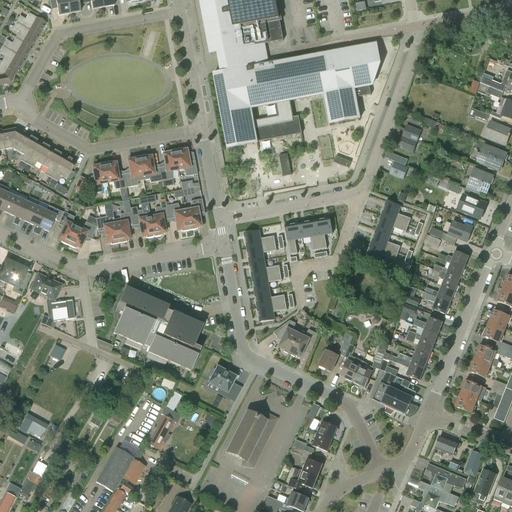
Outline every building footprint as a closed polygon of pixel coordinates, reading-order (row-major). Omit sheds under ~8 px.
[(58,16),(69,14),(66,0),(49,0),(51,7),(56,6),(58,16)] [(66,0),(69,14),(80,12),(78,2),(84,1),(84,0),(66,0)] [(90,0),(92,10),(103,8),(101,0),(84,0),(84,1),(88,0),(90,0)] [(101,0),(103,8),(114,6),(112,0),(101,0)] [(219,62),(220,66),(221,73),(214,75),(228,150),(257,144),(258,144),(258,143),(302,135),(299,117),(294,118),(290,102),(324,95),(330,125),(361,119),(357,98),(371,96),(370,87),(372,86),(380,65),(381,65),(377,44),(268,65),(265,45),(284,41),(276,0),(199,0),(210,55),(218,53),(219,62)] [(20,16),(16,23),(39,36),(46,24),(29,14),(26,20),(20,17),(20,16)] [(18,33),(15,38),(32,48),(39,36),(16,23),(12,29),(13,30),(18,33)] [(11,32),(8,39),(13,42),(16,35),(11,32)] [(6,40),(2,47),(25,60),(32,48),(15,38),(12,44),(7,41),(6,40)] [(1,63),(17,71),(18,72),(25,60),(2,47),(0,51),(0,53),(5,57),(1,63)] [(510,62),(504,60),(502,65),(510,69),(511,64),(511,63),(510,63),(510,62)] [(0,85),(10,84),(17,71),(1,63),(0,65),(0,85)] [(479,84),(485,87),(503,94),(503,93),(504,94),(507,88),(499,85),(499,84),(482,77),(482,78),(478,77),(476,82),(480,83),(479,84)] [(476,95),(480,84),(473,81),(469,93),(476,95)] [(500,100),(503,94),(485,87),(483,91),(487,92),(486,94),(500,100)] [(507,101),(505,100),(502,109),(504,109),(501,116),(511,120),(511,102),(507,101)] [(488,116),(470,109),(467,117),(474,119),(474,117),(486,122),(488,116)] [(444,126),(426,119),(423,126),(422,129),(428,131),(429,128),(433,129),(434,127),(443,131),(444,126)] [(511,131),(490,123),(484,138),(506,146),(511,131)] [(407,127),(403,138),(417,143),(420,133),(407,127)] [(15,130),(2,133),(5,150),(12,149),(18,153),(27,137),(15,130)] [(20,162),(27,165),(40,143),(28,136),(27,137),(18,153),(24,156),(21,161),(20,162)] [(417,143),(403,138),(399,148),(413,153),(417,143)] [(42,166),(52,149),(40,143),(27,165),(33,169),(34,169),(37,163),(42,166)] [(478,162),(477,163),(500,172),(506,155),(484,146),(481,154),(477,153),(478,151),(473,149),(470,159),(478,162)] [(44,175),(51,179),(64,156),(52,149),(42,166),(48,169),(45,175),(44,175)] [(174,151),(178,171),(183,170),(186,178),(197,176),(194,158),(188,159),(187,151),(183,151),(182,149),(174,151)] [(159,169),(162,182),(173,180),(173,179),(173,172),(178,171),(174,151),(167,152),(167,154),(163,155),(165,168),(159,169)] [(386,153),(385,155),(384,158),(399,164),(401,158),(386,153)] [(282,176),(292,175),(289,154),(280,155),(282,176)] [(64,156),(51,179),(57,183),(58,182),(61,177),(67,180),(76,163),(64,156)] [(150,184),(162,182),(159,169),(154,170),(151,157),(147,158),(147,156),(139,157),(143,181),(149,180),(150,184)] [(138,183),(143,181),(139,157),(131,159),(132,161),(128,162),(130,174),(124,175),(127,189),(138,187),(138,186),(138,183)] [(115,191),(127,189),(124,175),(118,176),(116,164),(112,165),(111,162),(104,164),(107,184),(113,183),(115,190),(115,191)] [(408,169),(394,163),(390,175),(404,180),(408,169)] [(102,185),(107,184),(104,164),(96,165),(96,167),(92,168),(94,181),(89,182),(91,195),(102,193),(102,185)] [(474,170),(468,187),(467,190),(460,188),(480,196),(479,195),(480,192),(487,194),(493,178),(474,170)] [(86,181),(80,178),(75,191),(80,193),(86,181)] [(459,194),(461,189),(450,184),(447,191),(459,196),(459,194)] [(194,188),(175,191),(176,198),(196,195),(194,188)] [(473,194),(461,189),(459,194),(463,196),(460,204),(465,206),(462,213),(481,220),(487,205),(471,199),(473,194)] [(9,215),(17,199),(18,194),(9,190),(7,194),(0,209),(0,218),(3,212),(9,215)] [(400,194),(399,197),(398,202),(404,203),(406,195),(400,194)] [(12,224),(16,226),(26,203),(17,199),(9,215),(15,218),(12,224)] [(191,210),(186,211),(190,232),(197,230),(197,228),(201,227),(198,215),(204,214),(202,200),(190,202),(191,210)] [(386,202),(381,216),(408,226),(411,219),(398,214),(401,207),(386,202)] [(23,221),(29,224),(36,208),(26,203),(16,226),(20,228),(23,221)] [(169,220),(167,207),(166,203),(160,204),(160,208),(155,209),(155,210),(156,217),(150,218),(154,238),(162,237),(161,235),(165,234),(163,221),(169,220)] [(182,233),(190,232),(186,211),(180,212),(178,205),(167,207),(169,220),(175,219),(177,232),(181,231),(182,233)] [(426,211),(434,213),(436,207),(429,205),(426,211)] [(49,233),(54,221),(59,223),(63,214),(48,207),(46,212),(36,235),(39,237),(42,230),(49,233)] [(36,208),(29,224),(35,227),(32,233),(36,235),(46,212),(36,208)] [(130,210),(131,213),(134,227),(139,226),(142,238),(146,238),(146,240),(154,238),(150,218),(150,214),(144,215),(143,212),(142,211),(137,212),(136,208),(130,210)] [(61,244),(68,247),(78,224),(73,222),(74,218),(64,213),(58,226),(63,228),(58,240),(62,241),(61,244)] [(114,221),(115,225),(119,245),(126,244),(126,241),(130,241),(128,228),(134,227),(131,213),(120,216),(120,220),(114,221)] [(375,230),(390,235),(393,228),(406,233),(408,226),(381,216),(375,230)] [(111,246),(119,245),(115,225),(110,226),(107,219),(107,218),(96,220),(98,233),(104,232),(106,245),(110,244),(111,246)] [(314,222),(319,250),(327,249),(324,236),(332,235),(329,220),(314,222)] [(300,224),(302,240),(310,238),(312,252),(319,250),(314,222),(300,224)] [(84,227),(78,224),(68,247),(75,250),(76,248),(80,250),(85,238),(91,240),(96,228),(86,223),(84,227)] [(448,235),(444,234),(441,240),(454,245),(457,239),(467,243),(473,228),(465,225),(464,227),(453,223),(448,235)] [(300,224),(285,227),(289,255),(296,254),(294,241),(302,240),(300,224)] [(444,234),(432,229),(429,235),(441,240),(444,234)] [(375,230),(370,244),(397,255),(401,247),(388,242),(390,235),(375,230)] [(260,240),(259,232),(243,235),(246,250),(275,245),(273,238),(260,240)] [(441,241),(429,236),(426,244),(438,249),(441,241)] [(397,255),(370,244),(365,259),(380,264),(382,257),(395,262),(397,255)] [(249,264),(264,262),(263,254),(276,252),(275,245),(246,250),(249,264)] [(426,254),(428,248),(423,246),(420,252),(426,254)] [(451,264),(465,270),(469,258),(455,253),(453,259),(447,256),(447,257),(439,254),(437,260),(445,263),(450,265),(451,264)] [(0,281),(7,285),(16,265),(12,263),(13,262),(8,259),(7,261),(5,260),(0,271),(0,281)] [(249,264),(251,279),(280,274),(278,267),(265,269),(264,262),(249,264)] [(435,266),(433,270),(460,281),(465,270),(451,264),(450,265),(448,271),(435,266)] [(20,267),(16,265),(7,285),(14,288),(12,292),(22,297),(27,285),(22,282),(27,270),(25,270),(26,268),(21,266),(20,267)] [(444,281),(442,287),(456,293),(460,281),(433,270),(431,275),(439,279),(444,281)] [(396,276),(389,273),(387,278),(394,281),(396,276)] [(281,281),(280,274),(251,279),(254,293),(269,291),(268,283),(281,281)] [(31,290),(43,296),(47,298),(48,302),(46,302),(48,320),(43,317),(40,325),(53,331),(57,322),(65,322),(65,321),(66,321),(67,321),(64,302),(64,303),(62,303),(55,303),(55,301),(62,286),(38,275),(31,290)] [(426,289),(424,293),(451,304),(456,293),(442,287),(439,294),(433,291),(426,289)] [(125,290),(115,312),(122,315),(113,335),(149,350),(148,353),(191,372),(201,350),(194,347),(203,327),(167,312),(168,309),(125,290)] [(511,293),(504,290),(499,303),(511,308),(508,317),(511,318),(510,320),(511,320),(511,293)] [(256,308),(285,304),(284,296),(270,299),(269,291),(254,293),(256,308)] [(447,316),(451,304),(424,293),(422,298),(429,301),(429,302),(435,304),(433,310),(432,310),(431,313),(435,315),(436,312),(447,316)] [(408,297),(405,304),(417,308),(420,301),(408,297)] [(8,310),(13,312),(16,306),(10,303),(8,310)] [(285,304),(256,308),(259,323),(274,321),(273,313),(286,311),(285,304)] [(405,305),(402,312),(414,316),(417,309),(405,305)] [(495,312),(490,325),(505,331),(510,320),(511,318),(508,317),(495,312)] [(411,326),(425,331),(438,336),(443,324),(429,319),(427,326),(421,324),(413,321),(411,326)] [(290,355),(299,336),(293,333),(296,325),(291,322),(274,334),(278,340),(283,342),(280,348),(285,351),(284,353),(290,355)] [(500,344),(501,343),(505,331),(490,325),(485,338),(496,342),(500,344)] [(305,338),(299,336),(290,355),(295,358),(296,356),(301,359),(304,352),(311,355),(318,335),(309,331),(305,338)] [(409,332),(407,337),(434,348),(438,336),(425,331),(422,337),(417,335),(416,335),(409,332)] [(344,358),(350,346),(349,346),(353,338),(345,334),(341,342),(343,343),(337,355),(344,358)] [(418,347),(416,354),(429,359),(434,348),(407,337),(405,341),(418,347)] [(113,347),(109,345),(96,340),(97,347),(110,353),(113,347)] [(511,347),(501,343),(500,344),(496,342),(494,347),(511,354),(511,347)] [(354,348),(350,346),(344,358),(349,360),(340,378),(353,383),(361,368),(360,367),(362,362),(350,357),(354,348)] [(494,360),(496,355),(496,353),(492,351),(481,347),(476,360),(496,368),(498,362),(494,360)] [(511,360),(511,354),(494,347),(492,351),(496,353),(496,355),(511,360)] [(339,357),(326,351),(319,367),(332,373),(339,357)] [(384,352),(380,351),(378,356),(374,369),(386,373),(390,363),(383,361),(384,358),(384,352)] [(400,355),(398,359),(425,370),(429,359),(416,354),(413,360),(400,355)] [(0,355),(0,373),(8,378),(16,364),(0,355)] [(421,382),(425,370),(398,359),(395,358),(393,362),(396,363),(396,364),(404,367),(403,368),(405,369),(403,374),(407,376),(421,382)] [(496,368),(476,360),(470,373),(486,379),(491,367),(496,369),(496,368)] [(373,373),(361,368),(353,383),(365,389),(373,373)] [(218,395),(234,403),(242,390),(232,385),(235,379),(228,375),(228,374),(225,372),(224,373),(217,369),(216,372),(214,371),(209,379),(212,380),(209,384),(220,390),(218,395)] [(373,401),(386,407),(394,390),(392,389),(397,378),(387,374),(373,401)] [(394,390),(386,407),(385,412),(391,415),(394,411),(398,413),(398,412),(406,416),(414,400),(412,400),(415,393),(411,391),(414,386),(403,380),(400,386),(404,388),(402,394),(394,390)] [(509,385),(509,383),(502,381),(501,384),(494,381),(492,387),(506,393),(507,390),(509,385)] [(467,382),(462,395),(477,402),(478,401),(482,402),(487,390),(467,382)] [(505,395),(506,393),(492,387),(490,393),(496,395),(503,398),(505,395)] [(181,397),(173,393),(165,408),(165,409),(162,415),(163,416),(156,429),(155,428),(146,443),(161,452),(168,439),(170,436),(168,435),(175,423),(177,424),(180,418),(172,413),(181,397)] [(477,402),(462,395),(457,408),(472,414),(477,402)] [(511,397),(505,395),(503,398),(503,400),(511,403),(511,397)] [(511,403),(503,400),(501,405),(510,409),(511,405),(511,403)] [(510,409),(501,405),(499,410),(498,410),(508,414),(510,409)] [(494,420),(496,415),(498,410),(491,407),(486,418),(492,421),(493,420),(494,420)] [(498,410),(496,415),(506,419),(508,414),(498,410)] [(263,415),(256,411),(254,415),(247,412),(228,453),(230,456),(231,455),(234,458),(235,457),(237,459),(240,459),(240,460),(243,461),(242,468),(254,469),(278,421),(268,416),(266,421),(261,419),(263,415)] [(124,416),(120,413),(114,423),(119,425),(124,416)] [(496,415),(494,420),(504,424),(506,419),(496,415)] [(313,420),(308,417),(302,428),(308,431),(313,420)] [(33,418),(26,431),(41,439),(48,426),(33,418)] [(318,429),(316,435),(333,442),(338,430),(323,424),(321,430),(318,429)] [(11,430),(6,439),(22,448),(27,439),(11,430)] [(328,454),(333,442),(316,435),(313,441),(316,442),(313,448),(328,454)] [(440,437),(435,450),(452,457),(456,448),(458,449),(460,445),(440,437)] [(30,441),(26,447),(38,454),(41,448),(39,446),(40,445),(32,441),(31,442),(30,441)] [(292,447),(303,452),(306,445),(295,441),(292,447)] [(94,480),(113,491),(133,456),(115,446),(94,480)] [(301,457),(303,452),(292,447),(290,452),(301,457)] [(476,477),(484,456),(472,451),(464,473),(476,477)] [(39,463),(35,460),(26,480),(28,481),(21,495),(27,498),(30,492),(32,493),(40,478),(33,474),(39,463)] [(323,467),(304,460),(299,472),(319,480),(323,467)] [(123,478),(133,484),(143,467),(133,462),(123,478)] [(443,493),(444,492),(447,485),(463,491),(467,481),(430,466),(427,472),(437,476),(432,488),(443,493)] [(474,493),(480,496),(478,500),(484,502),(485,498),(486,498),(495,476),(483,471),(474,493)] [(304,494),(306,488),(314,491),(319,480),(299,472),(295,482),(288,479),(285,487),(293,490),(292,494),(293,495),(300,497),(301,493),(306,495),(306,494),(304,494)] [(61,485),(52,480),(43,494),(52,500),(61,485)] [(509,491),(511,484),(503,480),(494,502),(503,506),(509,491)] [(137,499),(142,492),(136,488),(135,489),(124,483),(119,490),(131,497),(132,496),(137,499)] [(436,511),(436,510),(439,503),(456,509),(460,499),(444,492),(443,493),(432,488),(422,484),(419,490),(425,493),(423,498),(425,499),(422,505),(424,506),(436,511)] [(511,506),(511,484),(509,491),(503,506),(511,509),(511,506)] [(108,505),(117,511),(126,496),(118,490),(108,505)] [(0,511),(8,511),(16,499),(14,498),(6,494),(0,504),(0,511)] [(300,497),(293,495),(290,501),(287,500),(279,496),(277,501),(281,503),(285,505),(285,507),(298,511),(305,511),(310,501),(300,497)] [(177,498),(169,511),(186,511),(190,506),(177,498)] [(266,505),(279,510),(282,504),(269,499),(266,505)] [(440,511),(436,510),(436,511),(424,506),(422,505),(414,502),(412,508),(418,511),(440,511)]
